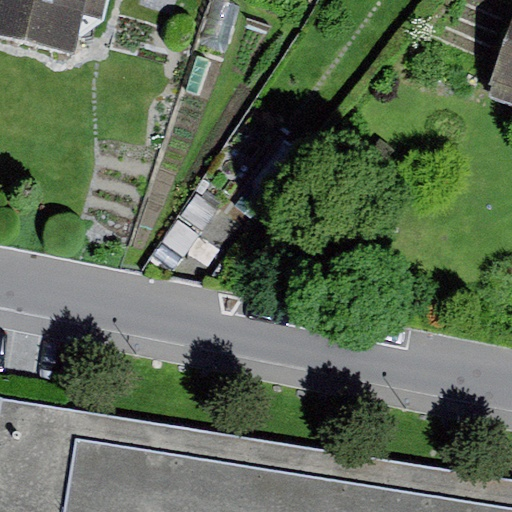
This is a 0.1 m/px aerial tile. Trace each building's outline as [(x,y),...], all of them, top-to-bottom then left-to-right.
[(109,0),(0,0),(0,54),(77,73),(88,26),(102,29),(109,0)] [(511,21),(491,76),(511,83),(511,21)] [(252,189),(236,210),(256,225),(272,204),(252,189)] [(198,194),(182,215),(203,231),(219,209),(198,194)] [(180,220),(164,242),(185,256),(200,235),(180,220)] [(511,511),(511,479),(0,399),(0,511),(511,511)]
